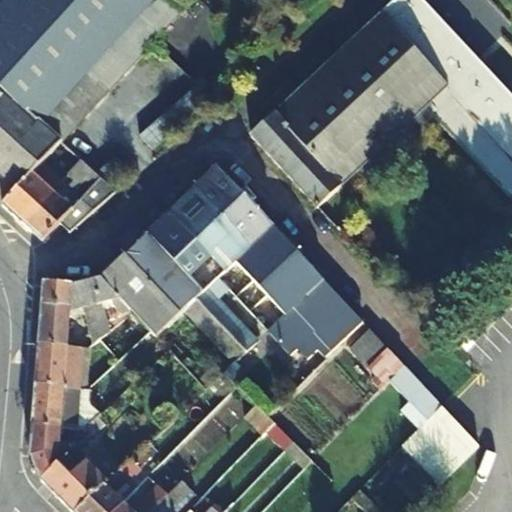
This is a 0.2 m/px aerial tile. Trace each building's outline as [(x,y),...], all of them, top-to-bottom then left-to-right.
[(0,0),(0,84),(44,124),(161,0),(0,0)] [(161,0),(44,124),(60,140),(191,0),(161,0)] [(399,0),(392,8),(382,17),(397,35),(420,14),(407,0),(399,0)] [(420,14),(397,35),(446,88),(470,114),(483,129),(511,101),(426,8),(420,14)] [(397,35),(382,17),(250,137),(316,208),(420,112),(425,108),(446,88),(397,35)] [(44,124),(0,84),(0,188),(9,197),(31,173),(46,156),(54,147),(60,140),(44,124)] [(470,114),(446,88),(425,108),(450,134),(470,114)] [(511,101),(483,129),(511,160),(511,101)] [(54,147),(75,168),(82,161),(60,140),(54,147)] [(67,176),(75,168),(54,147),(46,156),(67,176)] [(82,161),(75,168),(81,174),(72,185),(85,197),(101,179),(82,161)] [(216,168),(192,191),(248,251),(272,228),(216,168)] [(52,193),(31,173),(9,197),(2,205),(24,224),(52,193)] [(67,231),(114,191),(101,179),(85,197),(72,211),(60,225),(67,231)] [(192,191),(169,213),(225,273),(248,251),(192,191)] [(52,193),(24,224),(44,241),(44,242),(46,239),(60,225),(72,211),(52,193)] [(169,213),(123,258),(179,317),(182,313),(194,301),(225,273),(169,213)] [(194,301),(246,356),(322,281),(272,228),(248,251),(225,273),(194,301)] [(99,278),(119,298),(156,337),(179,317),(123,258),(102,278),(99,278)] [(43,306),(69,310),(74,310),(82,309),(103,303),(119,298),(99,278),(73,285),(45,283),(43,306)] [(246,356),(194,301),(182,313),(233,368),(246,356)] [(91,346),(109,329),(103,303),(82,309),(91,346)] [(43,306),(40,346),(66,347),(69,310),(43,306)] [(343,341),(362,323),(352,312),(333,330),(343,341)] [(376,364),(389,351),(370,331),(351,350),(370,370),(376,364)] [(66,347),(40,346),(37,384),(80,389),(82,347),(66,347)] [(404,367),(389,351),(376,364),(392,380),(402,370),(404,367)] [(392,380),(388,384),(407,403),(399,410),(419,430),(442,407),(404,367),(402,370),(392,380)] [(80,389),(37,384),(33,427),(78,429),(80,389)] [(242,420),(260,439),(273,425),(255,406),(242,420)] [(455,421),(442,407),(419,430),(404,445),(418,460),(418,459),(455,421)] [(478,446),(455,421),(418,459),(441,483),(478,446)] [(37,474),(42,480),(75,447),(90,432),(87,429),(78,429),(33,427),(31,452),(37,474)] [(73,511),(76,511),(104,483),(85,463),(88,460),(75,447),(42,480),(42,481),(73,511)] [(113,511),(122,504),(114,497),(130,480),(129,479),(137,470),(128,461),(104,483),(76,511),(113,511)] [(167,497),(152,511),(167,511),(189,490),(181,483),(167,497)] [(152,511),(167,497),(157,488),(131,511),(123,503),(122,504),(113,511),(152,511)]
